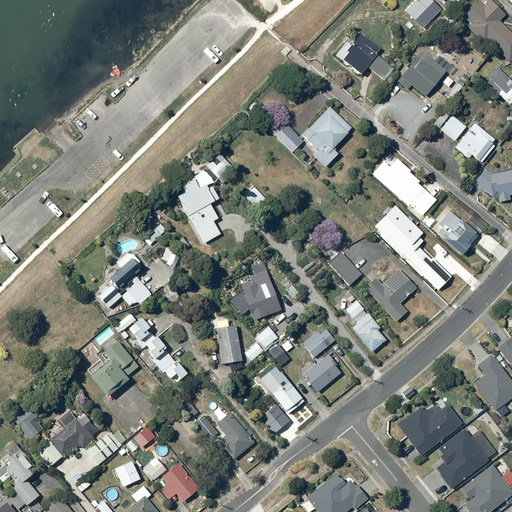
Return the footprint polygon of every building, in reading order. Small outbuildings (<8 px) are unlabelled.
[(504,16),(488,1),(483,6),(478,2),(463,18),(471,25),(468,28),(484,43),(486,40),(509,62),(511,58),(511,35),(498,22),(504,16)] [(379,50),(360,34),(346,51),(348,53),(342,61),(360,76),(377,56),(375,55),(379,50)] [(422,51),(397,82),(407,90),(411,86),(425,97),(445,71),(450,75),(455,69),(439,56),(435,61),(422,51)] [(470,77),(481,63),(466,51),(454,64),(470,77)] [(393,69),(378,57),(369,68),(384,81),(393,69)] [(511,82),(496,68),(487,78),(493,84),(489,87),(509,105),(511,101),(511,82)] [(350,129),(329,108),(301,136),(317,151),(312,156),(323,168),(336,155),(331,150),(347,134),(346,134),(350,129)] [(465,128),(451,116),(440,131),(454,142),(465,128)] [(494,140),(474,124),(455,148),(468,159),(470,156),(480,164),(494,147),(491,144),(494,140)] [(291,153),(302,142),(285,126),(274,137),(291,153)] [(230,166),(220,153),(209,162),(210,164),(181,186),(185,192),(177,196),(203,243),(220,234),(213,221),(218,218),(210,203),(219,198),(211,184),(218,180),(217,176),(230,166)] [(388,168),(382,163),(371,175),(407,207),(409,205),(421,216),(435,201),(416,184),(418,182),(408,173),(409,172),(395,160),(388,168)] [(511,170),(492,175),(483,170),(474,185),(492,197),(495,193),(496,193),(497,198),(498,198),(499,202),(510,200),(509,196),(511,195),(511,170)] [(245,188),(251,183),(246,177),(239,181),(245,188)] [(253,185),(244,194),(256,207),(264,199),(265,198),(253,185)] [(475,235),(449,212),(437,225),(441,229),(437,234),(461,255),(469,247),(466,244),(475,235)] [(398,230),(386,218),(377,226),(384,233),(383,234),(401,252),(402,251),(422,271),(421,271),(438,289),(449,278),(432,261),(430,262),(414,246),(419,240),(417,237),(420,234),(407,221),(398,230)] [(120,266),(107,280),(109,282),(96,295),(109,308),(121,296),(134,310),(152,293),(139,279),(146,272),(128,253),(117,263),(120,266)] [(360,275),(339,253),(327,264),(348,286),(360,275)] [(415,289),(398,270),(381,286),(374,279),(364,289),(395,323),(406,312),(399,304),(415,289)] [(248,310),(252,321),(279,312),(265,272),(249,277),(251,281),(236,286),(238,292),(226,303),(239,317),(248,310)] [(363,310),(356,302),(345,310),(352,319),(363,310)] [(122,331),(128,326),(135,320),(130,313),(116,324),(122,331)] [(379,329),(367,314),(355,324),(355,325),(351,329),(355,333),(354,334),(371,353),(385,341),(377,331),(379,329)] [(133,348),(138,354),(145,348),(154,358),(166,347),(157,337),(156,338),(150,332),(148,329),(150,327),(146,323),(140,316),(135,320),(128,326),(127,327),(140,341),(133,348)] [(240,362),(234,326),(215,329),(221,365),(240,362)] [(277,337),(268,326),(256,336),(264,347),(277,337)] [(319,335),(317,333),(302,344),(313,358),(334,341),(325,330),(319,335)] [(511,336),(497,348),(511,367),(511,336)] [(290,339),(281,346),(286,352),(295,345),(290,339)] [(109,361),(89,378),(105,398),(126,381),(124,378),(137,367),(117,342),(103,354),(109,361)] [(256,344),(244,354),(251,362),(263,352),(256,344)] [(186,373),(167,351),(154,363),(168,379),(175,373),(180,378),(186,373)] [(511,397),(511,382),(491,355),(478,364),(485,374),(474,383),(495,410),(511,397)] [(331,361),(328,356),(302,376),(316,393),(339,374),(330,362),(331,361)] [(300,400),(274,368),(259,380),(285,412),(300,400)] [(197,413),(189,403),(183,409),(191,418),(197,413)] [(462,424),(447,405),(430,419),(421,407),(398,425),(421,455),(462,424)] [(282,417),(273,407),(259,418),(268,429),(282,417)] [(29,409),(13,421),(28,440),(37,433),(29,423),(36,417),(29,409)] [(217,442),(233,461),(254,444),(230,414),(215,425),(224,436),(217,442)] [(217,433),(202,416),(193,424),(207,441),(217,433)] [(48,441),(62,458),(78,445),(81,447),(89,440),(72,420),(48,441)] [(132,439),(140,448),(154,437),(145,428),(132,439)] [(97,465),(127,439),(117,429),(112,433),(110,431),(86,450),(97,465)] [(488,459),(464,429),(444,445),(446,448),(438,454),(444,462),(435,469),(451,488),(488,459)] [(37,470),(15,441),(5,449),(8,452),(0,458),(0,479),(2,483),(9,477),(13,483),(11,485),(25,503),(27,505),(40,495),(27,478),(37,470)] [(155,458),(143,468),(144,470),(142,471),(151,481),(152,480),(153,481),(165,471),(155,458)] [(511,484),(511,472),(501,458),(462,488),(470,499),(464,505),(469,511),(489,511),(511,493),(511,490),(509,487),(511,484)] [(131,462),(114,470),(122,488),(139,480),(131,462)] [(177,464),(161,478),(167,484),(160,489),(169,500),(175,494),(182,503),(199,489),(177,464)] [(333,473),(303,499),(314,511),(343,511),(351,506),(355,510),(367,500),(356,487),(348,482),(344,486),(333,473)] [(91,484),(85,478),(76,486),(81,492),(91,484)] [(125,511),(155,511),(143,498),(125,511)] [(48,510),(49,511),(71,511),(61,500),(48,510)] [(111,511),(102,501),(96,507),(100,511),(111,511)]
